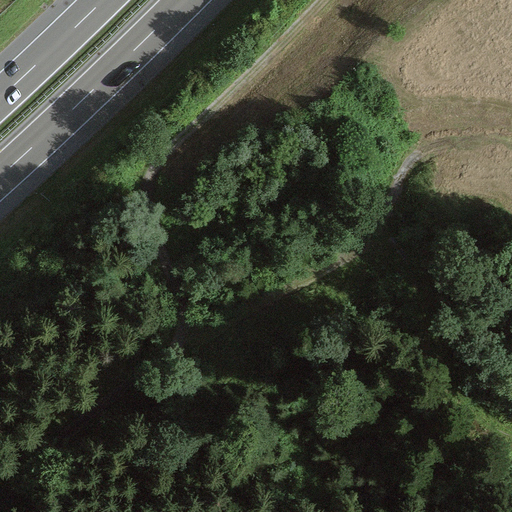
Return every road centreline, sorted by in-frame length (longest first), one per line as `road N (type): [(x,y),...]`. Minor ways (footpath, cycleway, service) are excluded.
road 1 (motorway): [(0,177),(186,0)]
road 2 (motorway): [(101,0),(0,97)]
